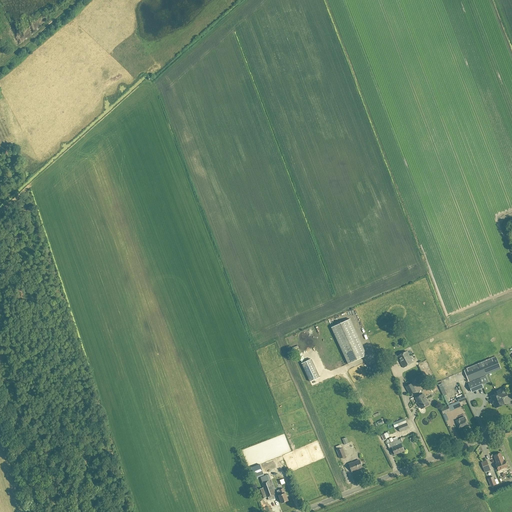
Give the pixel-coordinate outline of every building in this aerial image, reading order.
[(331,328),(348,364),(366,355),(350,319),(331,328)] [(403,368),(413,363),(410,355),(409,355),(407,351),(398,356),(401,361),(400,362),(403,368)] [(469,382),(497,371),(501,369),(496,357),(492,359),(464,370),(469,382)] [(302,364),(310,382),(320,377),(312,359),(302,364)] [(471,392),(483,387),(480,379),(468,384),(471,392)] [(406,387),(410,395),(416,391),(412,383),(406,387)] [(504,404),(501,398),(507,395),(504,388),(494,392),(495,395),(491,397),(492,399),(490,400),(491,404),(493,403),(495,408),(496,408),(497,408),(499,407),(500,406),(504,404)] [(421,409),(429,405),(423,394),(416,398),(421,409)] [(460,402),(455,404),(455,403),(441,409),(443,414),(451,411),(457,408),(458,408),(459,409),(462,407),(460,402)] [(459,428),(468,425),(465,417),(459,419),(460,419),(456,421),(459,428)] [(409,428),(407,423),(405,418),(393,423),(395,428),(398,426),(400,432),(409,428)] [(389,437),(387,433),(384,434),(381,435),(384,441),(387,439),(387,438),(389,437)] [(395,455),(404,451),(400,439),(390,443),(395,455)] [(342,448),(336,450),(340,459),(346,456),(342,448)] [(505,460),(503,460),(500,453),(494,455),(497,463),(495,464),(498,471),(507,467),(505,460)] [(355,470),(362,467),(359,460),(352,463),(349,464),(352,472),(356,471),(355,470)] [(485,471),(490,469),(487,460),(481,463),(485,471)] [(260,465),(251,468),(255,479),(264,475),(260,465)] [(273,487),(269,474),(259,478),(263,488),(258,490),(261,499),(275,494),(273,487)] [(497,484),(496,484),(493,476),(488,478),(491,487),(493,492),(499,489),(497,484)] [(279,495),(282,503),(288,501),(286,493),(285,493),(283,489),(280,490),(281,495),(279,495)] [(280,506),(279,504),(277,505),(275,502),(270,506),(274,511),(280,506)]
